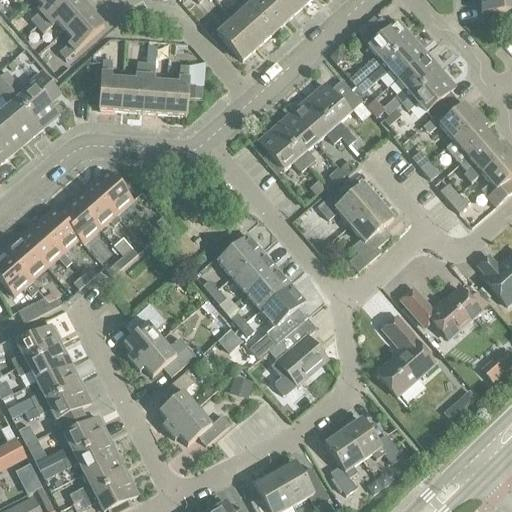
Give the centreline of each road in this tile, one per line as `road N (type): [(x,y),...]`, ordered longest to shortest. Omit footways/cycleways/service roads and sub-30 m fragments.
road 1 (residential): [(338,309),(349,375),(330,408),(288,442),(172,499)]
road 2 (residential): [(0,212),(78,150),(186,153),(204,143)]
road 3 (residential): [(338,309),(426,230),(455,251),(511,209)]
road 4 (residential): [(172,499),(73,309)]
road 5 (residential): [(204,143),(338,309)]
road 6 (residential): [(251,101),(178,20),(106,0)]
road 7 (residential): [(251,101),(365,0)]
road 8 (residential): [(410,0),(458,39),(492,95)]
